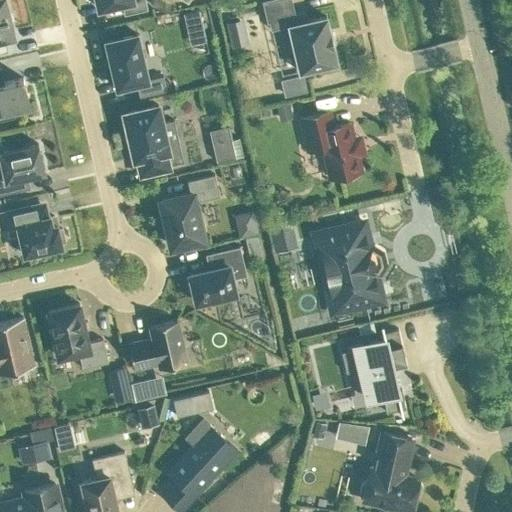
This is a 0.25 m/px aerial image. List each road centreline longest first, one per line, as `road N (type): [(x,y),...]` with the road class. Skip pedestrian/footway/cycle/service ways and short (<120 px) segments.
road 1 (residential): [(118,242),(64,0)]
road 2 (residential): [(479,44),(511,189)]
road 3 (residential): [(94,271),(100,290),(116,301),(150,288),(152,259),(138,245),(118,242)]
road 4 (residential): [(416,188),(388,66)]
